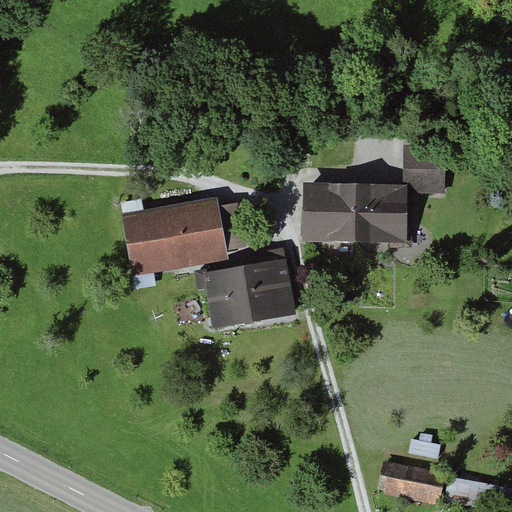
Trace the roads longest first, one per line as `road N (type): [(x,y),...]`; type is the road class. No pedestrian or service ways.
road 1 (track): [(364,511),(291,228),(253,198),(149,172),(0,168)]
road 2 (secondary): [(118,511),(0,451)]
